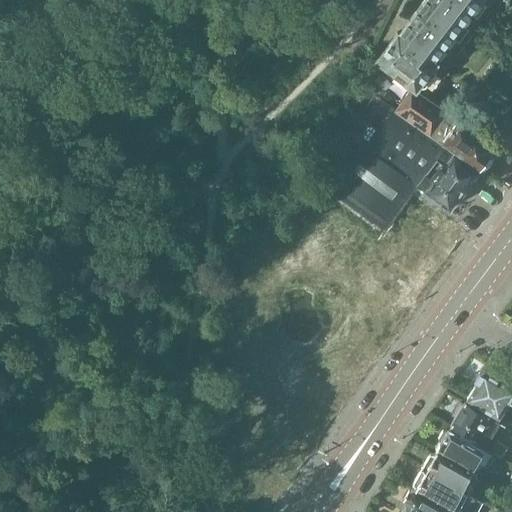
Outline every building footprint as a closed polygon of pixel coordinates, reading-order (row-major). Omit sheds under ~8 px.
[(435,0),(407,39),(398,32),(376,61),(407,85),(425,96),(438,77),(436,75),(438,73),(434,70),(437,66),(433,63),(480,0),(481,1),(481,0),(435,0)] [(407,85),(392,108),(443,145),(443,144),(459,155),(478,169),(479,168),(479,167),(484,165),(489,159),(488,155),(494,147),(494,146),(476,133),(425,96),(407,85)] [(368,142),(336,187),(381,220),(405,187),(415,194),(418,188),(449,210),(450,209),(451,208),(452,208),(453,207),(453,206),(454,206),(454,205),(455,205),(455,204),(456,203),(457,202),(457,201),(457,200),(458,200),(458,199),(458,198),(469,183),(470,182),(471,182),(471,181),(472,181),(472,180),(473,179),(474,178),(474,177),(475,177),(475,176),(475,175),(476,174),(476,173),(478,171),(443,145),(392,108),(375,97),(374,96),(350,129),(368,142)] [(500,418),(505,409),(506,408),(505,408),(507,404),(508,405),(508,404),(508,403),(511,396),(511,387),(484,371),(484,372),(480,373),(475,381),(476,385),(468,398),(500,418)] [(451,426),(449,430),(489,453),(506,426),(465,402),(464,405),(461,403),(453,415),(456,417),(455,419),(454,419),(450,426),(451,426)] [(435,450),(436,451),(476,474),(489,453),(449,430),(448,430),(447,431),(443,431),(438,439),(440,443),(435,450)] [(430,454),(422,468),(466,493),(476,474),(436,451),(435,453),(430,454)] [(477,511),(482,503),(466,493),(422,468),(413,483),(415,487),(415,488),(457,511),(477,511)] [(457,511),(415,488),(409,490),(401,504),(402,511),(401,511),(457,511)]
